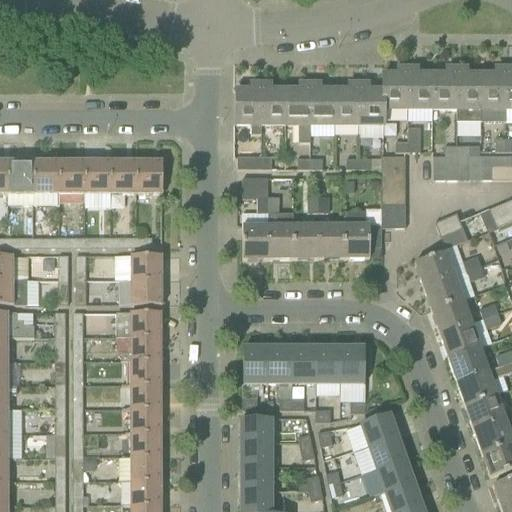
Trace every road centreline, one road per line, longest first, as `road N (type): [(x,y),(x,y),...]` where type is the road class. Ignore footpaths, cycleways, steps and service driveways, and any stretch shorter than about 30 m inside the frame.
road 1 (residential): [(471,511),(411,345),(390,324),(356,314),(208,313)]
road 2 (residential): [(208,31),(349,21),(415,0)]
road 3 (residential): [(0,140),(208,141)]
road 4 (residential): [(208,511),(208,313)]
road 5 (residential): [(208,313),(208,141)]
road 6 (residential): [(43,0),(208,31)]
